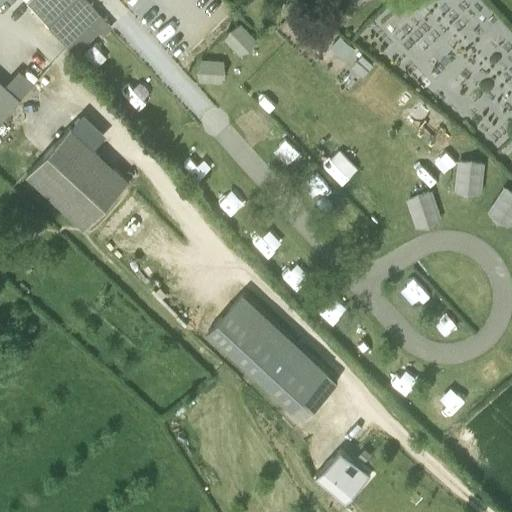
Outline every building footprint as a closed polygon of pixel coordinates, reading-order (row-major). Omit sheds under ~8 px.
[(87,0),(76,0),(50,25),(77,53),(108,23),(87,0)] [(245,53),(260,38),(243,20),(227,35),(245,53)] [(327,43),(344,59),(355,48),(337,32),(327,43)] [(203,56),(202,78),(228,79),(228,57),(203,56)] [(141,75),(126,88),(142,106),(157,93),(141,75)] [(0,117),(17,99),(0,83),(0,117)] [(84,227),(129,179),(70,124),(26,173),(84,227)] [(485,193),(489,159),(462,155),(457,189),(485,193)] [(511,223),(511,185),(505,182),(490,213),(511,223)] [(412,192),(417,224),(443,220),(438,188),(412,192)] [(327,370),(243,292),(208,330),(292,408),(327,370)] [(436,390),(428,412),(446,419),(454,396),(436,390)]
